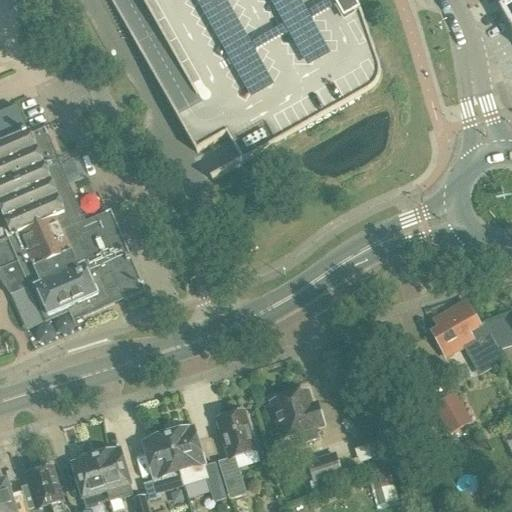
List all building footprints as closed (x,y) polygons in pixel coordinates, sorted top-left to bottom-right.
[(213,181),(370,93),(371,92),(373,91),(374,90),(376,88),(377,87),(378,85),(379,83),(380,82),(380,80),(381,78),(381,76),(381,74),(381,72),(381,70),(380,68),(380,66),(361,13),(353,0),(141,0),(171,52),(148,66),(197,154),(228,137),(242,162),(211,179),(213,181)] [(511,0),(503,0),(506,5),(499,9),(511,32),(511,0)] [(142,107),(138,101),(132,104),(136,111),(142,107)] [(0,270),(0,271),(27,333),(51,322),(49,319),(77,306),(82,318),(125,300),(130,297),(145,291),(139,278),(111,212),(85,223),(70,188),(61,167),(61,166),(65,164),(63,158),(58,160),(45,128),(44,126),(43,126),(44,128),(28,135),(17,109),(0,116),(0,270)] [(440,330),(433,334),(434,335),(448,360),(464,351),(474,368),(501,354),(484,324),(480,327),(466,303),(435,321),(440,330)] [(511,314),(499,318),(507,345),(511,343),(511,314)] [(272,406),(284,442),(300,437),(303,445),(319,440),(317,432),(324,429),(317,407),(311,408),(307,395),(272,406)] [(451,435),(460,429),(470,424),(455,397),(446,401),(436,406),(451,435)] [(236,461),(257,454),(244,413),(217,422),(229,461),(219,464),(231,501),(247,496),(236,461)] [(193,429),(169,436),(181,478),(184,489),(208,482),(215,503),(226,499),(223,491),(221,482),(216,465),(205,468),(193,429)] [(145,486),(143,487),(146,497),(148,503),(162,498),(158,488),(170,484),(170,482),(181,478),(169,436),(144,444),(155,483),(145,486)] [(120,451),(97,458),(110,502),(121,498),(122,501),(134,498),(120,451)] [(338,487),(335,479),(343,476),(336,453),(306,463),(314,486),(317,485),(320,492),(338,487)] [(73,465),(87,511),(99,508),(98,505),(110,502),(97,458),(73,465)] [(37,508),(27,511),(41,511),(52,509),(52,511),(69,511),(66,511),(64,511),(52,469),(28,477),(37,508)] [(10,494),(7,483),(0,485),(0,511),(27,511),(21,490),(10,494)] [(150,511),(146,497),(132,501),(135,511),(150,511)]
